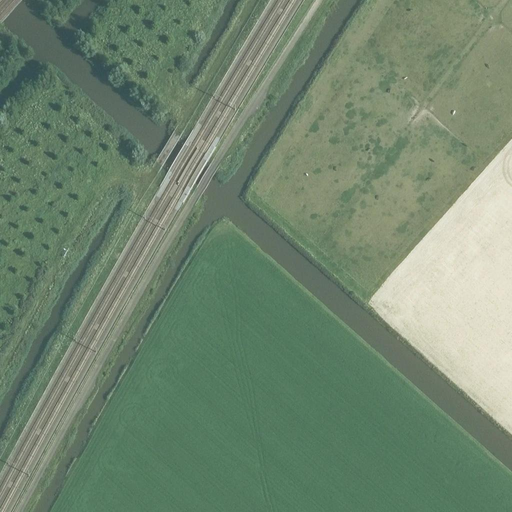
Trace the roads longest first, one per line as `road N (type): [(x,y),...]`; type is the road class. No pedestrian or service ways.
road 1 (track): [(0,374),(99,188),(116,179),(141,182),(159,166)]
road 2 (track): [(176,136),(255,0)]
